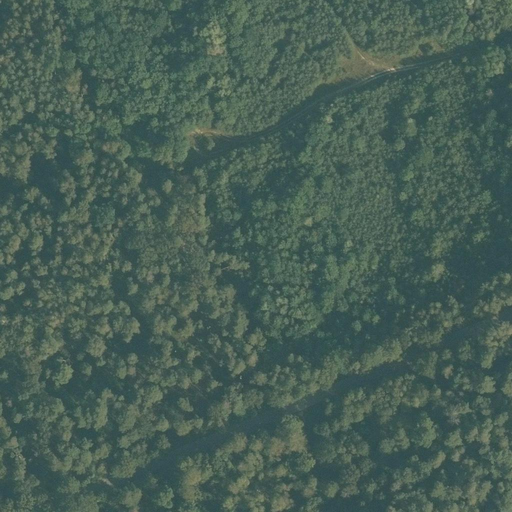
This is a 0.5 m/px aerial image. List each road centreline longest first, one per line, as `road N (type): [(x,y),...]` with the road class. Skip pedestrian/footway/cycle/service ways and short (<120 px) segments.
road 1 (unclassified): [(61,511),(511,323)]
road 2 (track): [(389,74),(511,42)]
